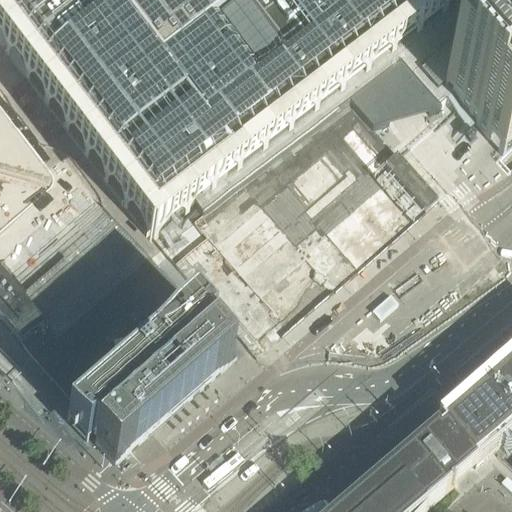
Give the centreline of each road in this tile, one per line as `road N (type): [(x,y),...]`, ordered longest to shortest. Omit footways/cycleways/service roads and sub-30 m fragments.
road 1 (residential): [(483,215),(321,345),(276,395)]
road 2 (tertiary): [(276,395),(132,511)]
road 3 (tertiary): [(277,511),(375,432),(407,385)]
road 4 (residential): [(122,511),(0,408)]
road 5 (tertiary): [(407,385),(511,301)]
road 6 (tertiary): [(407,385),(316,385),(276,395)]
